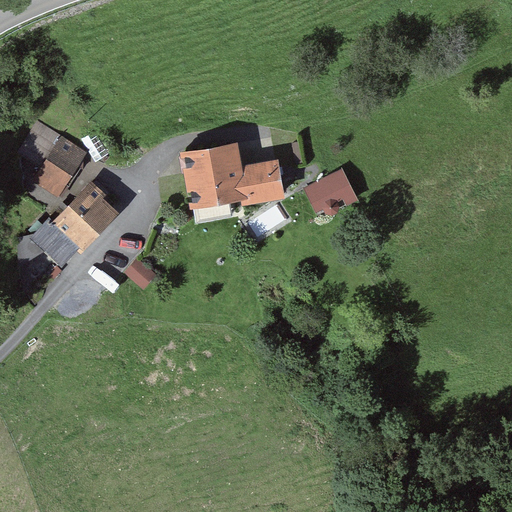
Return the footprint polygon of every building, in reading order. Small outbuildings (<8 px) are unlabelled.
[(60,194),(86,150),(60,135),(34,179),(60,194)] [(234,139),(183,148),(193,208),(282,193),(277,160),(239,167),(234,139)] [(354,191),(341,167),(305,186),(318,210),(354,191)] [(90,180),(54,218),(81,243),(117,205),(90,180)] [(136,257),(124,272),(142,287),(155,273),(136,257)]
